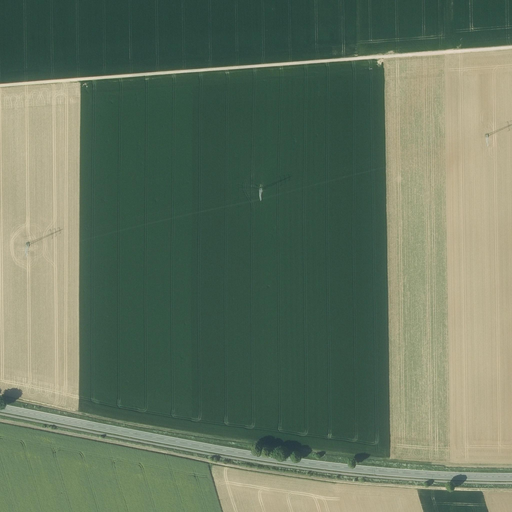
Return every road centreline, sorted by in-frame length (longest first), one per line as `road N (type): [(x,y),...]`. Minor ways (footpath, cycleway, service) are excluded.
road 1 (secondary): [(511,479),(265,458),(0,408)]
road 2 (track): [(0,421),(292,475),(511,488)]
road 3 (track): [(0,85),(511,47)]
